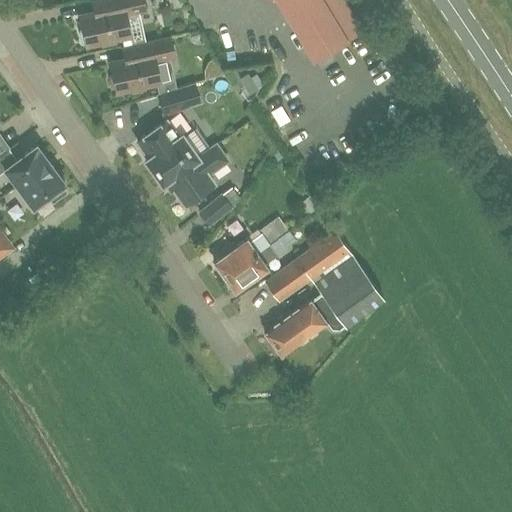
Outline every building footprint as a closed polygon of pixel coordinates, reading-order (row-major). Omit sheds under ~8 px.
[(124,15),(127,15),(143,11),(141,0),(95,0),(92,1),(95,12),(80,16),(82,29),(80,30),(79,32),(81,42),(83,43),(86,43),(86,45),(129,36),(124,15)] [(276,0),(313,60),(346,40),(321,0),(276,0)] [(116,92),(127,89),(159,82),(154,62),(173,58),(169,37),(122,47),(125,59),(110,63),(112,76),(110,76),(108,79),(111,88),(113,90),(115,90),(116,92)] [(194,82),(156,94),(162,115),(201,102),(194,82)] [(284,108),(274,114),(283,128),(293,122),(284,108)] [(161,183),(216,144),(215,144),(197,157),(181,135),(177,137),(165,120),(136,140),(148,158),(145,160),(161,183)] [(216,144),(161,183),(162,183),(167,180),(184,204),(214,183),(207,173),(227,160),(216,144)] [(31,206),(32,208),(34,206),(47,196),(52,203),(65,193),(61,186),(62,185),(63,185),(64,184),(63,182),(63,183),(36,147),(37,147),(36,145),(34,146),(16,160),(5,167),(3,168),(5,170),(31,206)] [(208,225),(231,206),(219,191),(196,211),(208,225)] [(318,207),(309,195),(298,204),(307,216),(318,207)] [(223,274),(288,230),(278,215),(257,229),(260,232),(248,241),(245,237),(213,260),(223,274)] [(280,353),(323,322),(329,330),(339,330),(347,325),(346,323),(383,297),(352,253),(350,254),(334,228),(291,255),(261,280),(280,304),(310,279),(312,281),(320,292),(309,300),(308,298),(290,311),(289,309),(276,319),(277,321),(264,331),(280,353)] [(234,289),(266,266),(276,254),(276,253),(289,245),(281,235),(288,230),(223,274),(234,289)] [(0,255),(10,248),(0,232),(0,255)]
